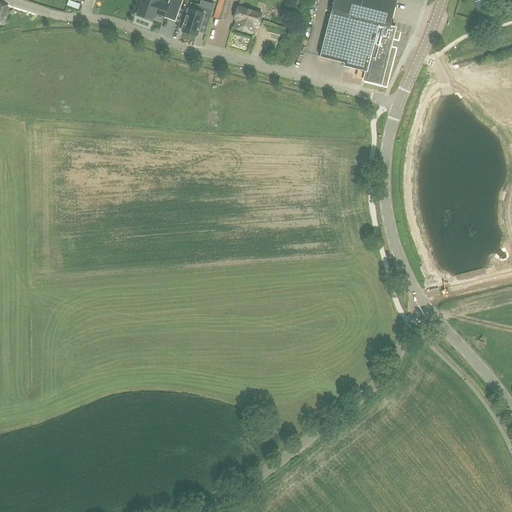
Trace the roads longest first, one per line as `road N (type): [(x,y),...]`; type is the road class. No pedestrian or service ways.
road 1 (residential): [(386,100),(10,0)]
road 2 (unclassified): [(194,511),(266,470),(379,382),(425,306)]
road 3 (secondary): [(425,306),(383,202),(398,103)]
road 4 (secondary): [(511,410),(425,306)]
